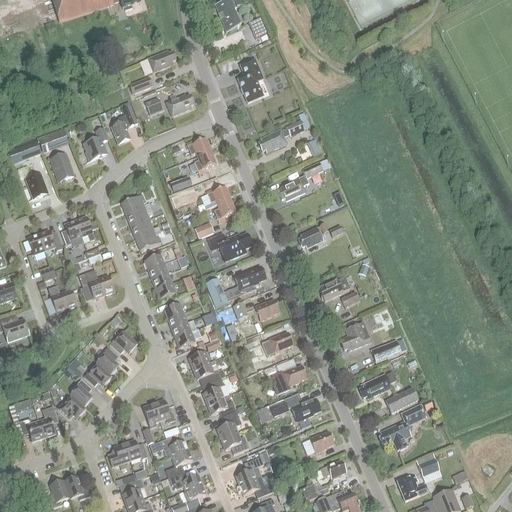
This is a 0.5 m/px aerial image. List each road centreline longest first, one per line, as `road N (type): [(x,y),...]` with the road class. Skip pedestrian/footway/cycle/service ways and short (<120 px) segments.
road 1 (tertiary): [(382,511),(220,115)]
road 2 (residential): [(135,303),(60,332),(44,326),(11,229)]
road 3 (residential): [(228,511),(176,379),(152,367)]
road 4 (residential): [(95,194),(143,149),(220,115)]
road 5 (tertiary): [(220,115),(192,47),(184,0)]
